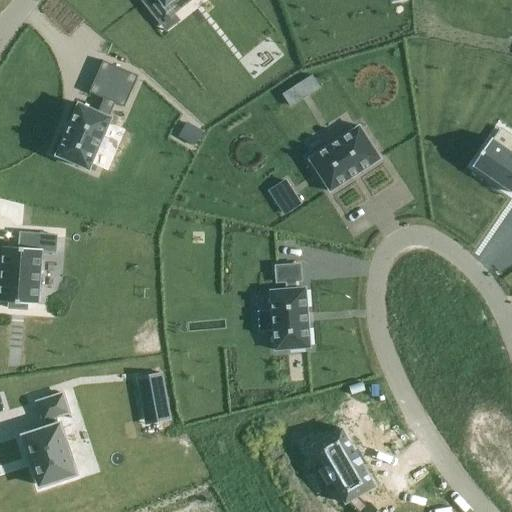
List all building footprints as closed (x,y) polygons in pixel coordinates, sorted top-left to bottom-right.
[(139,0),(161,26),(166,22),(167,24),(171,20),(170,19),(175,15),(168,5),(174,0),(139,0)] [(79,104),(57,156),(90,171),(112,119),(79,104)] [(359,127),(309,160),(330,193),(381,160),(359,127)] [(492,138),(473,167),(474,168),(475,167),(511,192),(511,193),(511,194),(511,153),(493,140),(493,139),(492,138)] [(286,182),(270,192),(285,215),(300,204),(286,182)] [(20,249),(3,248),(0,297),(0,302),(9,304),(9,309),(27,310),(27,305),(38,306),(42,251),(55,252),(56,237),(21,234),(20,249)] [(300,265),(276,267),(277,283),(287,282),(287,290),(271,291),(275,351),(310,348),(306,289),(296,290),(295,282),(301,281),(300,265)] [(48,429),(24,437),(40,487),(76,475),(60,425),(59,426),(56,418),(69,414),(63,394),(37,403),(43,422),(46,421),(48,429)] [(348,421),(300,439),(339,511),(388,489),(348,421)]
